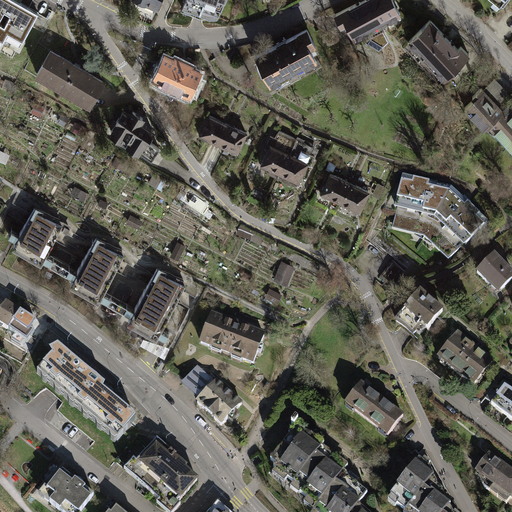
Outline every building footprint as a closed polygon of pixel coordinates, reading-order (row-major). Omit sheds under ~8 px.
[(6,0),(5,0),(3,4),(0,9),(0,26),(9,32),(7,35),(16,41),(33,11),(23,6),(22,9),(6,0)] [(158,0),(130,0),(128,6),(151,16),(158,0)] [(184,0),(181,10),(210,21),(219,20),(225,0),(184,0)] [(392,0),(361,0),(335,14),(341,25),(346,23),(354,37),(361,33),(366,43),(378,50),(388,42),(383,31),(387,29),(383,22),(400,14),(392,0)] [(430,20),(408,41),(444,78),(468,54),(460,46),(457,49),(430,20)] [(276,44),(255,55),(271,85),(277,89),(287,84),(283,77),(316,61),(310,49),(315,46),(306,29),(286,39),(285,38),(275,43),(276,44)] [(250,43),(237,46),(243,58),(254,52),(250,43)] [(51,50),(38,73),(89,103),(102,81),(51,50)] [(163,55),(153,77),(190,94),(193,87),(197,88),(200,82),(196,80),(200,72),(191,67),(191,66),(174,58),(173,59),(163,55)] [(494,79),(483,89),(494,101),(505,90),(494,79)] [(502,110),(494,101),(483,89),(481,87),(472,96),(474,98),(464,107),(484,127),(488,123),(502,110)] [(511,109),(508,105),(502,110),(488,123),(511,147),(511,109)] [(130,115),(123,110),(116,121),(117,122),(111,131),(121,138),(123,135),(129,140),(128,143),(137,150),(138,149),(151,158),(158,147),(149,140),(152,136),(150,135),(152,130),(140,122),(143,118),(132,111),(130,115)] [(227,124),(209,115),(199,136),(207,140),(208,136),(219,142),(227,124)] [(245,132),(227,124),(219,142),(229,146),(228,149),(236,153),(245,132)] [(295,138),(279,130),(274,137),(270,137),(266,143),(270,144),(260,165),(268,168),(270,166),(280,171),(288,153),(295,138)] [(295,138),(288,153),(280,171),(290,176),(288,179),(297,183),(307,161),(310,163),(313,156),(313,147),(295,138)] [(349,182),(329,173),(319,194),(328,198),(330,195),(341,200),(349,182)] [(451,189),(402,177),(395,205),(398,206),(393,226),(415,232),(415,230),(426,232),(434,240),(433,241),(450,257),(464,243),(465,245),(486,223),(451,189)] [(368,191),(349,182),(341,200),(352,206),(351,209),(358,212),(368,191)] [(378,196),(382,187),(378,185),(373,193),(378,196)] [(34,208),(13,244),(41,260),(62,224),(34,208)] [(95,238),(70,281),(98,297),(123,254),(95,238)] [(302,256),(286,248),(283,254),(299,262),(302,256)] [(492,283),(501,291),(511,279),(511,276),(501,265),(502,264),(494,256),(477,273),(490,285),(492,283)] [(293,267),(282,262),(275,277),(286,282),(293,267)] [(131,313),(128,318),(156,333),(157,331),(165,336),(169,330),(161,326),(185,283),(156,268),(134,307),(126,302),(123,309),(131,313)] [(281,295),(269,289),(266,296),(277,301),(281,295)] [(442,311),(420,293),(405,311),(410,315),(401,326),(413,336),(423,325),(428,329),(442,311)] [(0,311),(0,325),(8,330),(20,312),(6,302),(4,304),(0,311)] [(38,323),(20,312),(8,330),(26,341),(38,323)] [(264,335),(212,315),(201,343),(212,347),(213,344),(222,348),(220,351),(232,356),(233,352),(242,356),(241,358),(253,363),(264,335)] [(480,351),(457,334),(438,358),(473,385),(492,362),(479,352),(480,351)] [(53,355),(38,373),(118,440),(136,418),(134,414),(104,389),(106,385),(59,345),(51,350),(53,355)] [(184,383),(201,398),(213,386),(196,370),(184,383)] [(217,381),(213,386),(201,398),(197,402),(221,425),(241,404),(217,381)] [(402,416),(360,384),(347,402),(355,409),(354,410),(379,429),(380,427),(388,434),(402,416)] [(499,396),(498,395),(491,405),(511,420),(511,392),(511,393),(505,388),(499,396)] [(273,467),(293,483),(321,447),(324,443),(319,439),(316,432),(312,434),(297,423),(298,421),(295,419),(291,425),(293,427),(288,433),(289,435),(270,460),(276,464),(273,467)] [(133,460),(126,467),(148,487),(146,489),(171,511),(174,511),(180,506),(177,503),(197,481),(184,470),(186,468),(174,457),(176,456),(157,439),(135,462),(133,460)] [(299,491),(317,505),(343,471),(345,469),(339,464),(337,458),(334,456),(331,459),(326,454),(324,449),(321,447),(293,483),(301,489),(299,491)] [(483,487),(489,491),(507,468),(489,454),(476,472),(481,476),(479,479),(483,487)] [(396,504),(406,511),(432,476),(433,475),(432,471),(429,468),(430,467),(419,459),(391,496),(398,501),(396,504)] [(511,497),(511,472),(507,468),(489,491),(507,505),(511,497)] [(79,511),(93,495),(62,470),(44,492),(52,499),(49,502),(61,511),(66,511),(67,511),(68,511),(79,511)] [(352,511),(358,505),(367,494),(360,489),(359,482),(354,484),(348,478),(347,473),(343,471),(317,505),(313,510),(315,511),(352,511)] [(434,478),(432,476),(406,511),(404,511),(443,511),(448,506),(449,504),(444,500),(443,493),(441,491),(442,490),(436,485),(434,478)] [(227,511),(217,502),(208,511),(227,511)]
